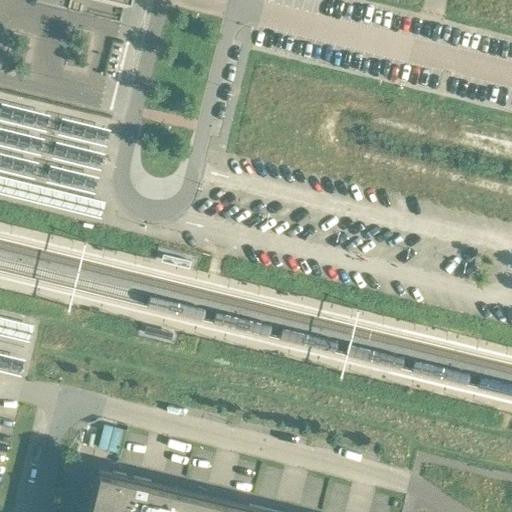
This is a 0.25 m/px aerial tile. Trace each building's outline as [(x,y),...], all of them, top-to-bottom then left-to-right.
[(6,94),(0,121),(0,170),(4,171),(0,189),(0,191),(11,194),(11,193),(71,206),(74,192),(55,187),(59,168),(70,170),(67,185),(100,193),(117,119),(6,94)] [(192,265),(164,259),(162,265),(190,272),(192,265)] [(0,367),(26,373),(38,321),(0,312),(0,367)] [(174,335),(147,329),(145,335),(172,342),(174,335)] [(282,511),(99,467),(87,511),(282,511)]
